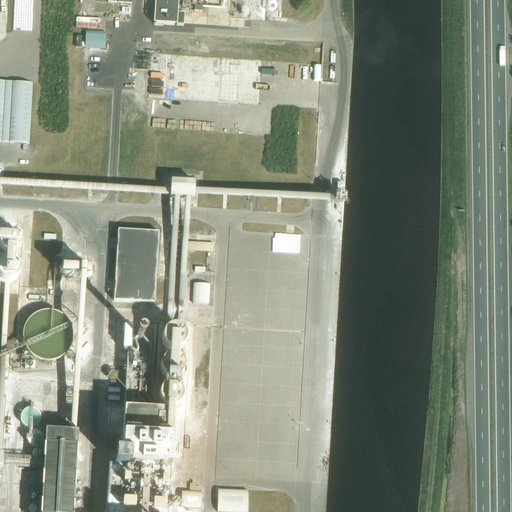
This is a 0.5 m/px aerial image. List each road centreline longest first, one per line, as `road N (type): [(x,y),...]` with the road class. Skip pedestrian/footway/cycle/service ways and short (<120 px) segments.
road 1 (trunk): [(504,511),(498,0)]
road 2 (trunk): [(475,0),(481,511)]
